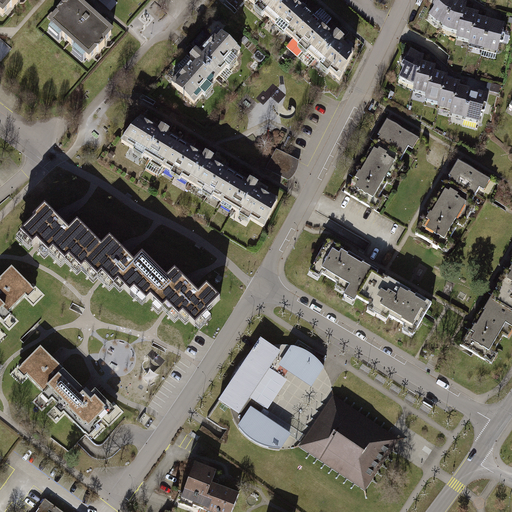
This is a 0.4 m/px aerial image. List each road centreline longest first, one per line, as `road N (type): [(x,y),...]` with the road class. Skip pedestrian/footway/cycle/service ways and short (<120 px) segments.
road 1 (residential): [(403,0),(258,285)]
road 2 (residential): [(498,424),(258,285)]
road 3 (residential): [(258,285),(113,504)]
